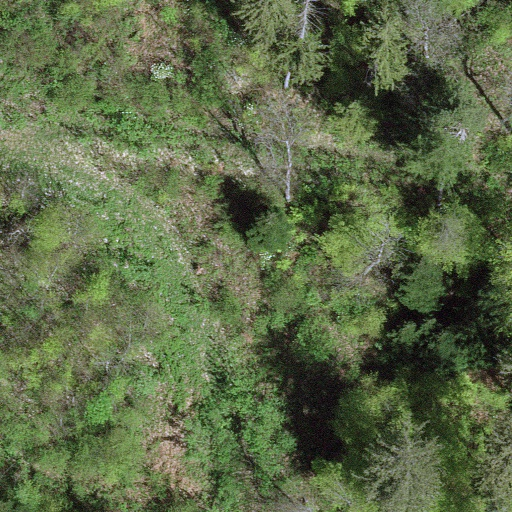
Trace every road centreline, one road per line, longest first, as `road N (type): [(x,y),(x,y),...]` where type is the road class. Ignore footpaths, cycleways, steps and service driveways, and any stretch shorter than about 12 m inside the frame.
road 1 (track): [(0,122),(165,120),(284,152),(511,176)]
road 2 (track): [(242,511),(225,376),(208,319),(166,246),(130,202),(0,148)]
